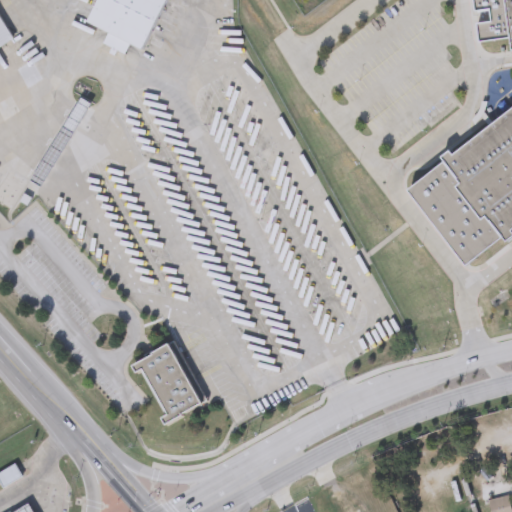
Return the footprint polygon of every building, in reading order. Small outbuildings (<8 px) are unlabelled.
[(165,0),(143,50),(129,44),(124,54),(102,44),(108,32),(87,23),(97,0),(165,0)] [(511,224),(510,226),(511,228),(511,231),(511,232),(511,233),(511,236),(505,242),(501,236),(474,258),(471,256),(462,263),(403,186),(440,156),(437,153),(444,146),(451,149),(511,100),(511,48),(508,49),(506,36),(476,41),(473,21),(487,18),(486,8),(471,10),(470,0),(511,0),(511,224)] [(0,20),(12,43),(0,49),(0,20)] [(43,78),(25,88),(6,54),(24,44),(43,78)] [(87,102),(47,181),(36,175),(76,96),(87,102)] [(167,423),(140,372),(136,374),(130,364),(170,343),(202,404),(167,423)] [(22,477),(3,488),(0,482),(0,472),(15,465),(22,477)] [(510,511),(489,511),(487,500),(507,496),(510,511)]
